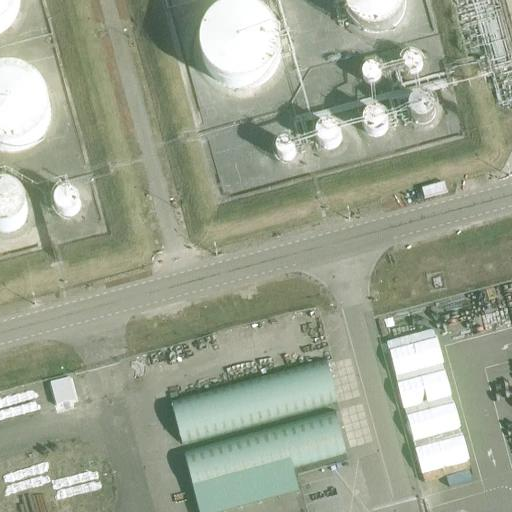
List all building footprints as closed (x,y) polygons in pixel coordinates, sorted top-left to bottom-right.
[(0,0),(0,33),(8,27),(15,17),(18,6),(18,0),(0,0)] [(369,28),(380,30),(390,28),(399,22),(405,14),(408,4),(407,0),(349,0),(349,5),(353,15),(360,23),(369,28)] [(219,84),(229,91),(241,94),(254,94),(266,90),(276,83),(283,73),(286,61),(286,48),(282,37),(275,27),(264,19),(252,16),(240,16),(228,20),(218,28),(211,38),(208,50),(208,62),(212,74),(219,84)] [(419,68),(420,64),(419,60),(417,57),(414,55),(411,54),(408,54),(404,57),(401,60),(401,64),(401,68),(403,70),(406,73),(409,74),(414,73),(417,71),(419,68)] [(377,80),(377,77),(376,74),(374,71),(371,69),(368,68),(364,69),(362,71),(360,74),(359,77),(360,81),(362,84),(365,85),(369,86),(372,85),(375,83),(377,80)] [(0,153),(3,155),(15,155),(27,152),(37,146),(45,137),(49,125),(50,114),(47,102),(42,92),(33,84),(22,79),(11,78),(0,79),(0,153)] [(433,116),(435,109),(433,104),(431,99),(429,97),(425,95),(420,94),(414,95),(410,97),(406,102),(404,106),(404,109),(405,115),(408,120),(411,122),(413,124),(419,125),(425,124),(430,121),(433,116)] [(385,129),(386,125),(386,121),(383,117),(380,114),(374,113),(369,114),(366,116),(363,120),(362,125),(362,128),(365,133),(369,136),(374,137),(379,136),(382,134),(385,129)] [(338,143),(339,137),(339,133),(336,129),(332,126),(328,125),(322,126),(318,128),(315,132),(314,137),(315,141),(317,146),(321,149),(326,150),(332,149),(335,147),(338,143)] [(293,154),(294,150),(293,146),(290,142),(287,139),(282,138),(277,138),(273,141),(270,145),(269,149),(270,154),(272,158),(275,161),(280,162),(285,161),(290,159),(293,154)] [(0,229),(6,230),(14,227),(21,221),(24,212),(24,203),(18,195),(10,189),(0,188),(0,229)] [(76,206),(77,201),(76,196),(73,191),(70,189),(65,188),(60,188),(55,191),(52,195),(50,201),(51,206),(54,210),(57,213),(63,215),(69,214),(73,211),(76,206)] [(183,444),(337,402),(326,360),(172,401),(183,444)] [(195,493),(346,453),(335,411),(184,452),(195,493)] [(459,413),(410,424),(422,476),(471,464),(459,413)]
